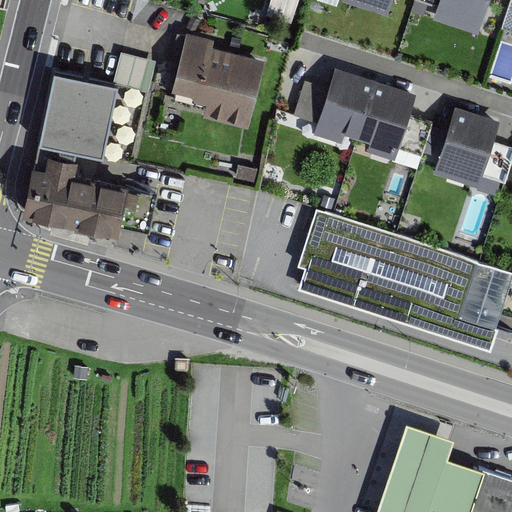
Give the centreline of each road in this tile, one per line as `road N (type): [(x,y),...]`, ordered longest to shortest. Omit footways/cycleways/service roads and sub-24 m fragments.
road 1 (primary): [(511,411),(0,254)]
road 2 (tertiary): [(36,0),(0,147)]
